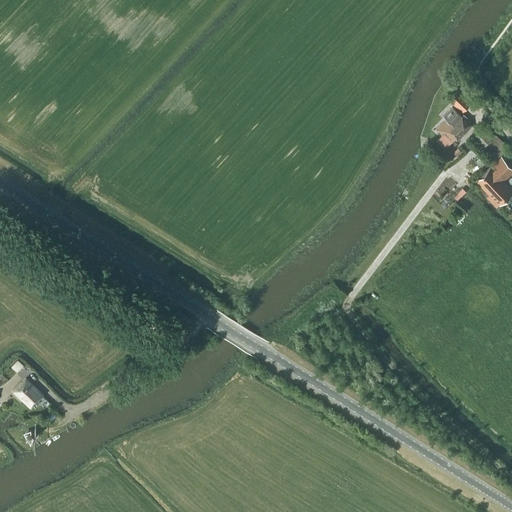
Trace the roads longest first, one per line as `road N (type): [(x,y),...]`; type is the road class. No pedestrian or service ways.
road 1 (secondary): [(511,507),(0,182)]
road 2 (track): [(511,479),(389,364),(350,317),(349,297)]
